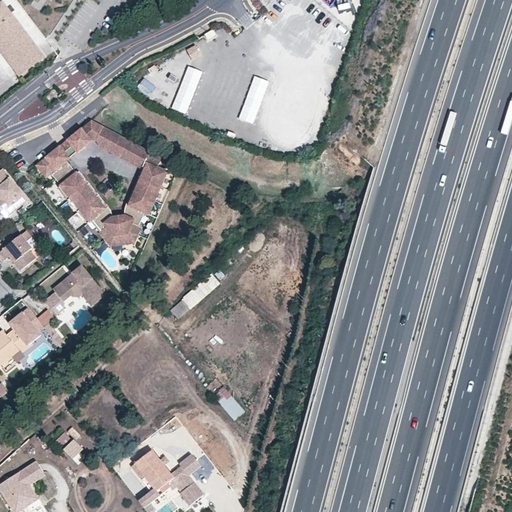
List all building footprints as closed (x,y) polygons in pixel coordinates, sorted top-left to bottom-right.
[(42,57),(0,2),(0,7),(31,48),(18,57),(19,63),(10,64),(0,51),(0,56),(16,77),(42,57)] [(31,48),(0,7),(0,51),(10,64),(19,63),(18,57),(31,48)] [(196,43),(186,48),(192,60),(202,56),(196,43)] [(172,106),(187,112),(203,70),(188,64),(172,106)] [(241,118),(256,122),(267,78),(251,74),(241,118)] [(59,148),(39,165),(48,175),(50,174),(61,186),(58,188),(87,223),(89,221),(91,219),(100,231),(98,233),(96,235),(101,241),(103,239),(107,241),(111,243),(118,243),(121,243),(124,242),(127,241),(130,240),(132,239),(134,237),(137,235),(140,236),(144,228),(138,226),(144,213),(150,215),(154,206),(151,204),(153,200),(156,201),(160,192),(157,191),(159,186),(162,188),(166,178),(163,177),(165,172),(169,163),(92,122),(81,131),(85,136),(88,133),(88,132),(93,128),(97,131),(97,132),(100,134),(103,130),(109,133),(107,137),(147,159),(142,169),(141,172),(144,174),(141,179),(138,178),(135,186),(138,187),(135,193),(132,191),(129,200),(132,201),(129,206),(126,205),(125,208),(124,212),(124,217),(129,219),(127,223),(123,221),(114,222),(111,224),(108,221),(111,218),(111,213),(109,210),(107,207),(104,209),(100,205),(103,203),(97,195),(95,197),(91,193),(94,191),(88,184),(85,186),(82,181),(84,179),(78,172),(76,174),(65,161),(68,159),(59,148)] [(81,131),(75,135),(84,146),(89,142),(96,141),(101,147),(142,169),(147,159),(107,137),(109,133),(103,130),(100,134),(97,132),(97,131),(93,128),(88,132),(88,133),(85,136),(81,131)] [(75,135),(68,141),(76,152),(84,146),(75,135)] [(68,141),(59,148),(68,159),(76,152),(68,141)] [(48,175),(39,165),(37,166),(46,177),(48,175)] [(28,201),(3,169),(0,171),(0,198),(0,201),(5,208),(0,212),(0,213),(5,220),(28,201)] [(91,219),(89,221),(98,233),(100,231),(91,219)] [(17,232),(13,226),(0,236),(0,239),(1,240),(9,234),(11,237),(17,232)] [(6,260),(9,257),(11,256),(16,262),(14,263),(20,271),(36,259),(30,252),(33,249),(28,243),(32,239),(26,232),(0,253),(6,260)] [(103,239),(101,241),(107,248),(136,245),(140,236),(137,235),(134,237),(132,239),(130,240),(127,241),(124,242),(121,243),(118,243),(111,243),(107,241),(103,239)] [(70,284),(67,281),(52,292),(54,296),(43,304),(54,319),(61,313),(61,304),(69,298),(78,299),(81,297),(87,304),(102,293),(82,268),(72,276),(76,280),(70,284)] [(180,318),(220,280),(211,271),(171,308),(180,318)] [(106,298),(102,293),(87,304),(91,309),(106,298)] [(80,301),(78,299),(69,298),(61,304),(61,313),(62,314),(80,301)] [(29,348),(42,338),(39,334),(46,329),(29,309),(10,324),(14,330),(7,336),(6,334),(0,338),(0,366),(19,351),(23,355),(30,350),(29,348)] [(233,419),(244,412),(226,385),(215,392),(233,419)] [(0,395),(1,397),(8,391),(4,386),(0,389),(0,395)] [(83,447),(74,438),(72,439),(64,431),(56,438),(74,456),(83,447)] [(175,487),(190,475),(202,466),(192,453),(170,470),(152,447),(133,462),(153,486),(138,498),(145,506),(162,492),(165,495),(175,487)] [(28,483),(43,473),(34,460),(0,482),(0,491),(11,508),(25,498),(29,503),(37,497),(30,486),(28,487),(26,484),(28,483)] [(190,475),(175,487),(180,493),(195,481),(190,475)] [(195,481),(180,493),(190,506),(205,494),(195,481)] [(13,511),(15,511),(29,503),(25,498),(11,508),(13,511)]
